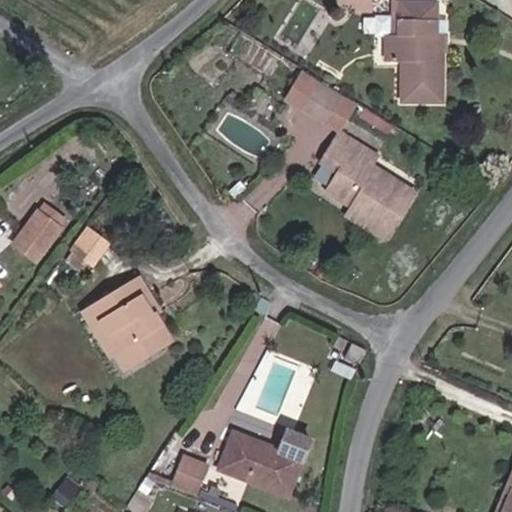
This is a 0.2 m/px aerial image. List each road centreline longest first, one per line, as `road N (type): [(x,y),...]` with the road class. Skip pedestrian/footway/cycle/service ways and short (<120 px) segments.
road 1 (residential): [(113,81),(245,251),(410,340)]
road 2 (unclassified): [(410,340),(354,433),(344,511)]
road 3 (unclassified): [(511,207),(410,340)]
road 4 (residential): [(113,81),(0,153)]
road 5 (residential): [(206,0),(113,81)]
